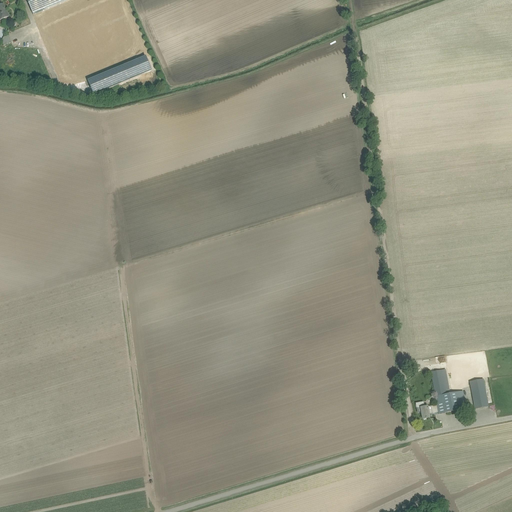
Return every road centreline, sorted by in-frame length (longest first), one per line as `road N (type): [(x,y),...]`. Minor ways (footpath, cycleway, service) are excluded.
road 1 (track): [(412,437),(351,0)]
road 2 (track): [(377,192),(0,303)]
road 3 (unclassified): [(167,511),(412,437),(511,417)]
